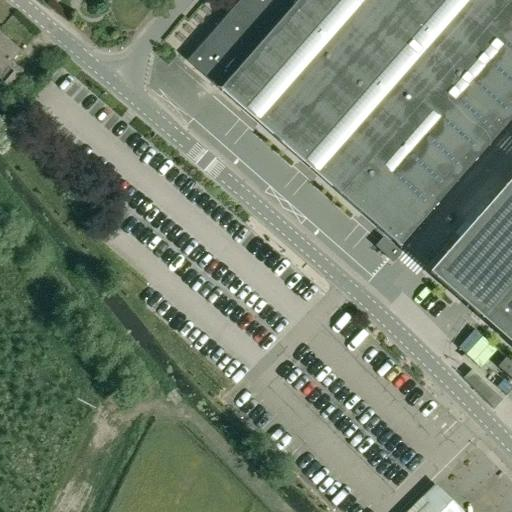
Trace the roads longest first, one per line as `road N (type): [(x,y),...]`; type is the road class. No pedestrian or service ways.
road 1 (unclassified): [(511,445),(113,81)]
road 2 (unclassified): [(113,81),(20,0)]
